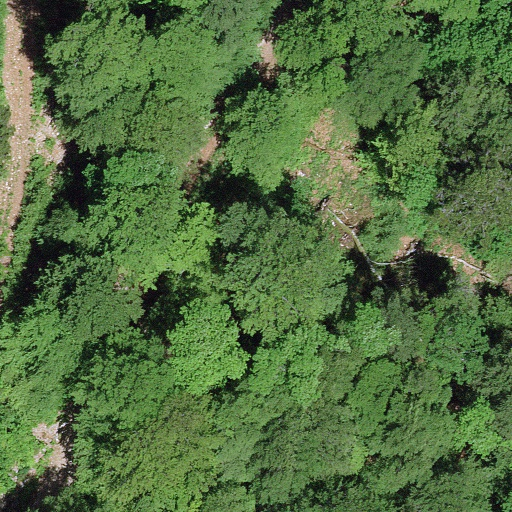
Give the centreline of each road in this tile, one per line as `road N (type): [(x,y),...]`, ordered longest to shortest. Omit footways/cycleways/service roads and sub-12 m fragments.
road 1 (track): [(311,0),(27,511)]
road 2 (track): [(0,328),(43,0)]
